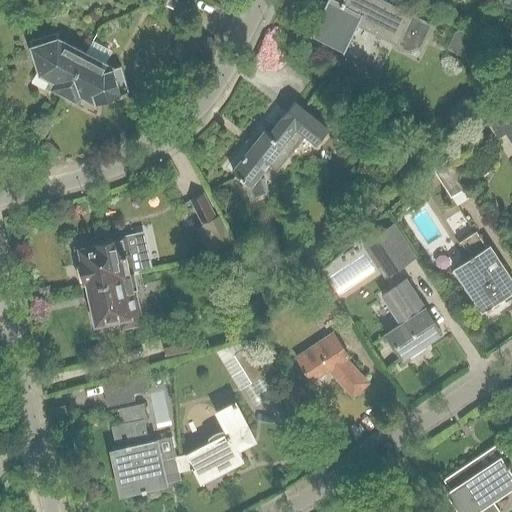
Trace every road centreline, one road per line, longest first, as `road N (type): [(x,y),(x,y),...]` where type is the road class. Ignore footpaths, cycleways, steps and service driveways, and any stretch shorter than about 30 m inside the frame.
road 1 (residential): [(0,202),(163,149),(215,96),(264,0)]
road 2 (residential): [(52,511),(7,317)]
road 3 (residential): [(382,452),(511,366)]
